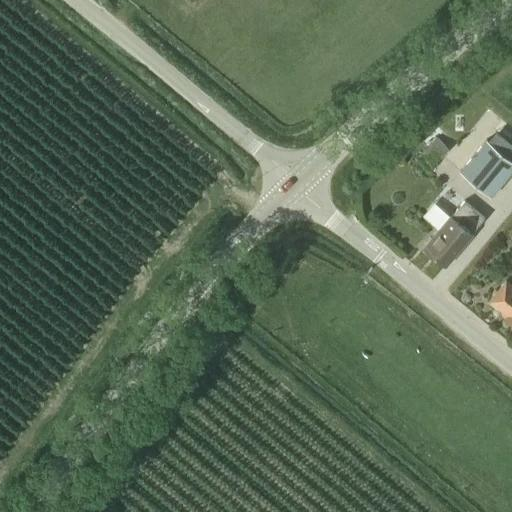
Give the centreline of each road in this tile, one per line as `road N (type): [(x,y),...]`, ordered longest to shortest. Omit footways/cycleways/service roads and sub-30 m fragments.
road 1 (tertiary): [(40,511),(248,232),(295,185)]
road 2 (unclassified): [(295,185),(74,0)]
road 3 (unclassified): [(511,366),(295,185)]
road 4 (tertiary): [(295,185),(507,0)]
